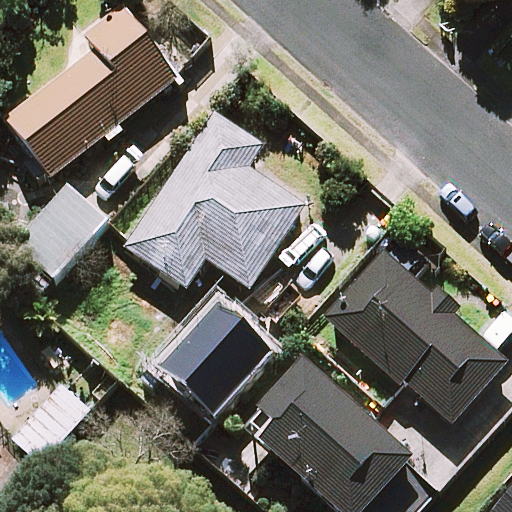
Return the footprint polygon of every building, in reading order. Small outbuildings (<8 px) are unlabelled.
[(177,86),(123,17),(87,46),(96,57),(6,127),(51,185),(177,86)] [(261,155),(215,124),(126,256),(186,296),(206,267),(249,296),(305,212),(248,174),(261,155)] [(107,228),(68,194),(16,254),(55,288),(107,228)] [(506,371),(386,261),(327,324),(447,435),(506,371)] [(265,368),(209,318),(158,375),(214,425),(265,368)] [(304,374),(244,439),(309,499),(297,511),(426,511),(435,503),(402,472),(406,467),(304,374)] [(92,420),(65,395),(16,449),(43,473),(92,420)] [(511,511),(511,496),(497,511),(511,511)]
